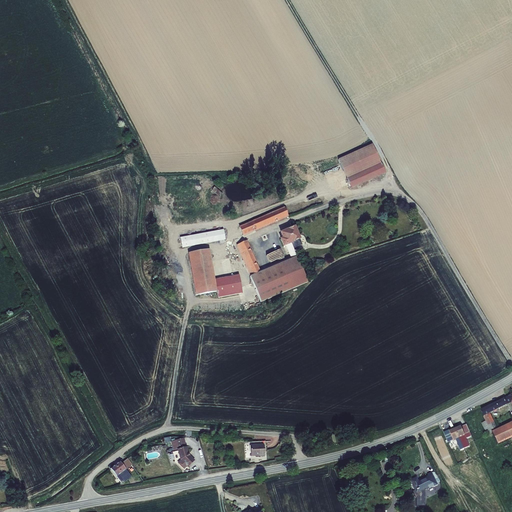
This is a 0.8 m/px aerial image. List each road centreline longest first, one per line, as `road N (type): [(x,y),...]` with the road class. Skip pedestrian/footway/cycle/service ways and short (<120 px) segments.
road 1 (unclassified): [(300,463),(295,441),(283,434),(161,430),(97,468),(88,503)]
road 2 (tertiary): [(511,378),(398,436),(300,463)]
road 3 (tertiary): [(300,463),(88,503)]
road 4 (unclassified): [(511,363),(427,223),(391,191)]
